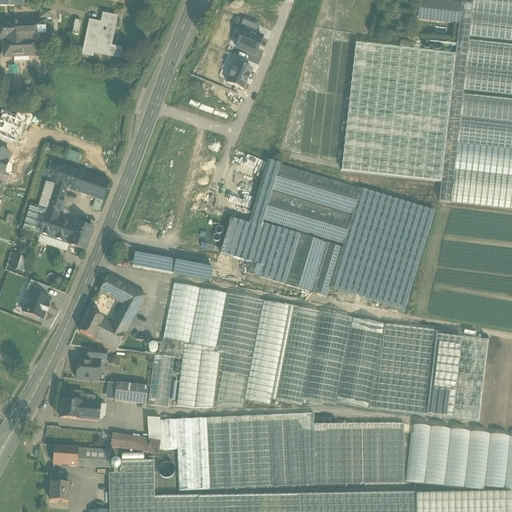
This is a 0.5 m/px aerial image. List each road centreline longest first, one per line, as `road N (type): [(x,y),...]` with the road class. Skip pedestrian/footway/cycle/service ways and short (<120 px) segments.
road 1 (secondary): [(0,454),(93,264),(196,0)]
road 2 (track): [(511,335),(390,320)]
